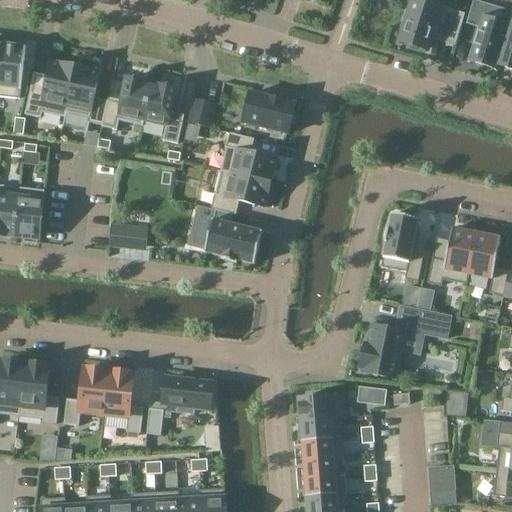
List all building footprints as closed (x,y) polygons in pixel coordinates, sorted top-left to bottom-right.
[(400,29),(405,30),(401,43),(426,50),(431,35),(456,42),(465,15),(416,0),(414,0),(410,14),(405,12),(400,29)] [(466,25),(479,29),(469,62),(496,70),(497,67),(496,66),(508,27),(507,26),(484,19),(489,6),(474,1),(466,25)] [(496,66),(497,67),(511,71),(511,13),(507,26),(508,27),(496,66)] [(26,47),(1,44),(0,51),(0,97),(19,100),(26,47)] [(33,82),(24,116),(41,120),(42,113),(64,119),(76,67),(50,61),(45,85),(33,82)] [(90,124),(102,127),(107,102),(95,99),(101,73),(76,67),(64,119),(62,128),(87,133),(90,124)] [(119,122),(142,127),(151,84),(126,78),(120,102),(108,99),(107,102),(102,127),(101,128),(117,132),(119,122)] [(178,90),(151,84),(142,127),(143,127),(144,122),(166,127),(162,142),(177,145),(184,116),(172,113),(178,90)] [(249,92),(241,125),(289,137),(298,104),(287,102),(287,101),(267,96),(249,92)] [(195,100),(189,124),(209,129),(215,105),(195,100)] [(15,119),(13,135),(24,136),(25,120),(15,119)] [(226,148),(220,172),(272,185),(278,160),(251,153),(254,140),(230,134),(226,148)] [(99,140),(97,149),(109,151),(111,142),(99,140)] [(12,151),(13,143),(1,141),(0,150),(12,151)] [(24,153),(36,154),(37,146),(25,145),(24,153)] [(169,152),(167,160),(179,162),(181,154),(169,152)] [(211,210),(216,211),(233,216),(235,216),(239,204),(266,210),(272,185),(220,172),(211,210)] [(0,236),(14,238),(20,189),(0,186),(0,236)] [(20,189),(14,238),(25,239),(24,243),(37,245),(37,241),(39,241),(44,192),(20,189)] [(204,254),(221,258),(221,260),(237,264),(238,262),(255,266),(263,233),(231,225),(233,216),(216,211),(213,221),(212,220),(204,254)] [(383,258),(381,268),(406,274),(405,280),(418,283),(423,257),(411,254),(417,220),(392,215),(389,230),(388,230),(385,244),(386,244),(383,258)] [(112,225),(109,248),(121,250),(124,226),(112,225)] [(432,259),(427,285),(442,287),(443,281),(467,285),(469,276),(477,234),(474,234),(475,230),(458,227),(457,230),(452,229),(449,242),(445,262),(432,259)] [(477,234),(469,276),(492,281),(489,294),(503,297),(509,272),(495,269),(501,239),(497,238),(498,235),(481,232),(480,235),(477,234)] [(511,272),(509,272),(503,297),(511,298),(511,272)] [(366,344),(360,369),(364,369),(364,374),(394,380),(399,352),(402,337),(403,337),(423,341),(424,336),(446,340),(451,318),(401,308),(397,331),(373,326),(369,345),(366,344)] [(0,415),(19,418),(25,362),(0,359),(0,415)] [(52,366),(25,362),(19,418),(43,420),(42,423),(57,425),(60,399),(48,398),(52,366)] [(80,416),(104,418),(109,371),(82,367),(78,402),(67,400),(64,426),(79,428),(80,416)] [(109,371),(104,418),(128,421),(126,433),(141,435),(144,409),(132,408),(136,374),(109,371)] [(503,399),(501,412),(511,413),(511,376),(509,399),(503,399)] [(161,408),(177,409),(177,414),(194,416),(195,411),(212,413),(215,383),(164,378),(161,408)] [(373,405),(384,407),(386,392),(374,391),(373,405)] [(409,395),(393,396),(394,407),(410,405),(409,395)] [(344,396),(298,399),(300,422),(346,419),(344,396)] [(149,413),(146,436),(159,438),(162,414),(149,413)] [(346,419),(300,422),(301,442),(342,439),(341,421),(346,420),(346,419)] [(499,448),(496,471),(511,472),(511,424),(500,423),(497,448),(499,448)] [(373,428),(361,429),(361,437),(373,436),(373,428)] [(373,436),(361,437),(362,445),(374,444),(373,436)] [(342,439),(301,442),(303,461),(344,458),(342,439)] [(57,449),(57,461),(71,461),(71,450),(57,449)] [(344,458),(303,461),(304,480),(336,477),(334,459),(344,459),(344,458)] [(199,461),(200,473),(208,473),(207,460),(199,461)] [(199,461),(191,461),(192,474),(200,473),(199,461)] [(154,463),(145,464),(146,476),(154,476),(154,463)] [(154,463),(154,476),(162,475),(162,463),(154,463)] [(429,467),(431,492),(456,490),(454,465),(429,467)] [(376,466),(363,467),(364,475),(376,474),(376,466)] [(109,479),(108,467),(100,468),(101,480),(109,479)] [(117,467),(108,467),(109,479),(117,479),(117,467)] [(63,469),(63,481),(71,480),(71,469),(71,468),(63,469)] [(63,469),(54,469),(55,481),(63,481),(63,469)] [(511,472),(496,471),(493,497),(511,499),(511,472)] [(376,474),(364,475),(365,483),(377,483),(376,474)] [(336,477),(304,480),(306,499),(347,496),(347,495),(337,495),(336,477)] [(201,492),(201,498),(201,511),(227,511),(227,497),(225,497),(225,490),(223,490),(201,492)] [(456,490),(431,492),(432,505),(457,503),(456,490)] [(179,493),(178,493),(179,500),(179,511),(201,511),(201,498),(201,492),(200,492),(200,498),(179,500),(179,493)] [(155,494),(156,501),(156,511),(179,511),(179,500),(178,493),(155,494)] [(133,495),(133,502),(133,511),(156,511),(156,501),(155,494),(133,495)] [(111,497),(110,497),(110,503),(110,511),(133,511),(133,502),(133,495),(131,496),(132,502),(111,503),(111,497)] [(347,511),(347,496),(306,499),(306,511),(347,511)] [(87,498),(87,505),(87,511),(110,511),(110,503),(110,497),(87,498)] [(65,499),(64,499),(64,506),(64,511),(87,511),(87,505),(87,498),(86,498),(86,503),(66,504),(65,499)] [(39,507),(39,511),(64,511),(64,506),(64,499),(40,501),(41,507),(39,507)]
